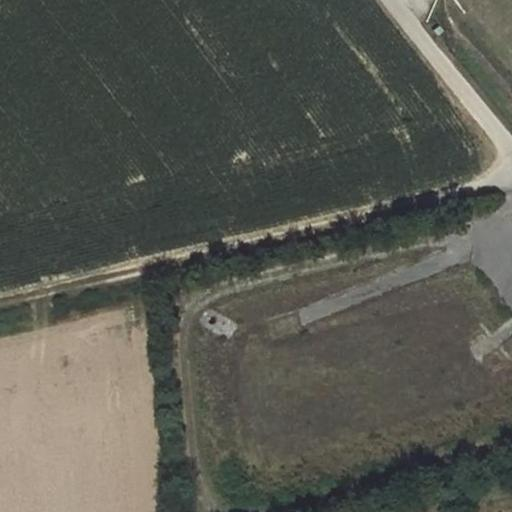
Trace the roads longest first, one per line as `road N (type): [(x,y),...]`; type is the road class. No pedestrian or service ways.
road 1 (track): [(0,303),(511,176)]
road 2 (unclassified): [(390,0),(511,146)]
